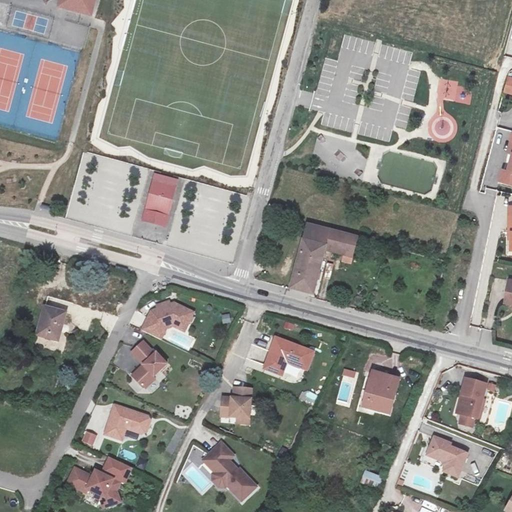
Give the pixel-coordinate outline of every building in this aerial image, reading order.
[(97,0),(60,0),(58,10),(93,19),(97,0)] [(86,43),(89,25),(58,21),(56,39),(86,43)] [(444,98),(461,103),(466,85),(451,81),(449,89),(447,88),(444,98)] [(177,177),(153,170),(142,220),(165,228),(173,193),(177,177)] [(511,207),(506,207),(502,227),(511,228),(507,246),(511,247),(511,207)] [(310,222),(292,285),(314,292),(326,248),(343,252),(341,260),(351,262),(358,235),(310,222)] [(511,278),(503,277),(499,302),(511,304),(511,278)] [(47,293),(35,289),(32,306),(45,307),(47,293)] [(148,315),(138,336),(155,344),(162,331),(161,327),(168,325),(172,327),(174,328),(177,322),(185,327),(190,316),(171,307),(167,308),(166,305),(154,309),(156,315),(152,317),(148,315)] [(221,315),(223,324),(230,323),(229,314),(221,315)] [(44,350),(51,324),(32,320),(25,345),(44,350)] [(177,322),(174,328),(183,332),(185,327),(177,322)] [(300,370),(306,353),(273,340),(261,372),(277,378),(283,363),(300,370)] [(152,358),(140,345),(129,356),(140,369),(129,379),(140,391),(143,391),(152,382),(151,380),(164,368),(153,356),(152,358)] [(344,368),(342,375),(354,379),(357,372),(344,368)] [(383,419),(393,382),(369,376),(359,412),(383,419)] [(463,421),(475,388),(457,381),(444,413),(463,421)] [(235,401),(218,399),(216,413),(229,414),(232,417),(232,420),(231,426),(243,427),(246,392),(236,391),(235,401)] [(145,420),(112,410),(103,438),(119,443),(123,433),(140,438),(143,436),(147,425),(145,420)] [(94,439),(85,436),(80,445),(90,449),(94,439)] [(215,445),(200,459),(212,471),(208,474),(206,476),(205,482),(212,489),(217,489),(219,487),(236,505),(250,491),(234,473),(233,475),(223,464),(228,460),(215,445)] [(442,483),(451,459),(417,445),(409,462),(426,469),(422,476),(442,483)] [(212,471),(200,459),(197,462),(208,474),(212,471)] [(118,487),(93,475),(91,481),(73,472),(66,487),(84,496),(85,493),(103,501),(106,510),(118,506),(114,495),(118,487)] [(381,483),(360,476),(356,486),(377,495),(381,483)] [(101,511),(106,510),(103,501),(85,493),(84,496),(98,503),(101,511)]
